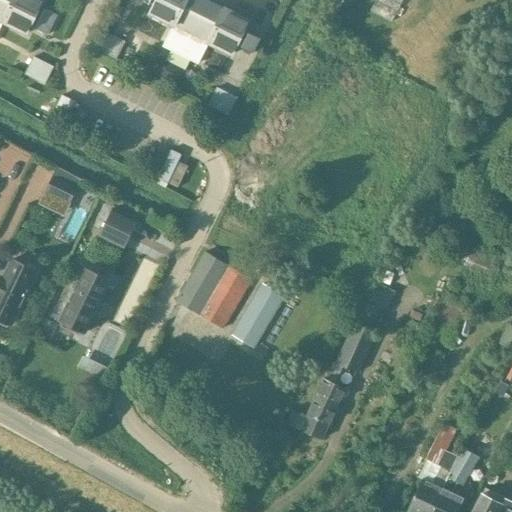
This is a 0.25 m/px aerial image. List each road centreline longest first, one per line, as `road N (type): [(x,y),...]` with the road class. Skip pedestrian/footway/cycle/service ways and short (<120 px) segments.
road 1 (unclassified): [(208,511),(204,493),(126,421),(119,402),(122,380),(222,176),(207,155),(62,71)]
road 2 (unclassified): [(182,511),(0,413)]
